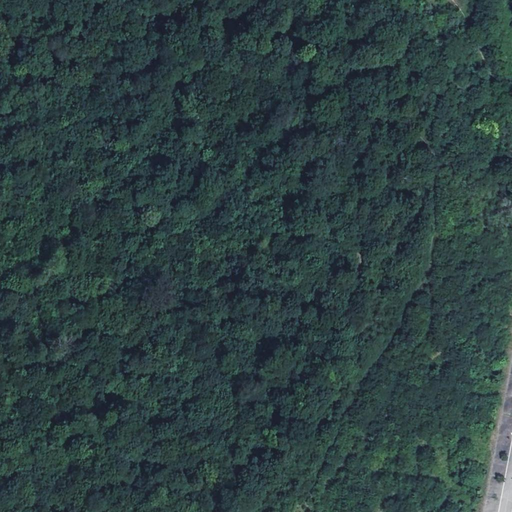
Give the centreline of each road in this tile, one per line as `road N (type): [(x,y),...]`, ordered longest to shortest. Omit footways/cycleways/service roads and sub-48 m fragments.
road 1 (track): [(209,511),(333,332),(355,283),(363,225),(392,139),(389,122),(290,35),(292,0)]
road 2 (track): [(257,0),(170,78),(141,138),(123,236),(103,287),(80,318),(46,320),(0,347)]
